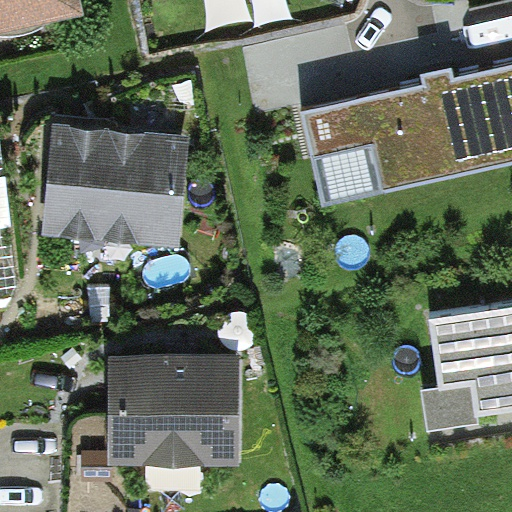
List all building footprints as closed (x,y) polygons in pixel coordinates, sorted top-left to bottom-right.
[(71,0),(0,0),(0,16),(71,0)] [(511,160),(511,62),(306,108),(317,158),(373,146),(382,189),(511,160)] [(182,140),(62,128),(53,218),(173,231),(182,140)] [(511,300),(430,312),(440,383),(474,378),(479,410),(511,405),(511,300)] [(232,358),(119,357),(118,449),(231,450),(232,358)]
